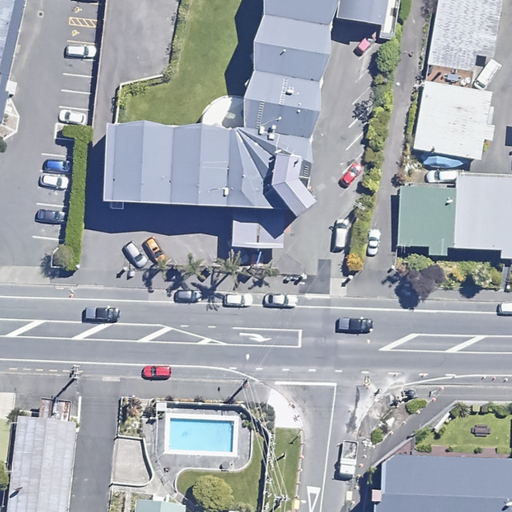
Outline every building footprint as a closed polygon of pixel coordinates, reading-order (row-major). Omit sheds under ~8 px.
[(0,0),(0,123),(16,113),(41,0),(0,0)] [(294,211),(325,0),(242,0),(225,123),(101,119),(98,203),(222,208),(220,246),(279,248),(280,210),(294,211)] [(384,0),(331,0),(328,23),(379,32),(384,0)] [(488,60),(498,0),(436,0),(424,65),(471,74),(474,57),(488,60)] [(511,176),(453,173),(452,188),(393,185),(389,243),(511,250),(511,176)] [(69,511),(79,430),(5,422),(0,465),(0,511),(69,511)] [(511,511),(511,454),(382,451),(380,511),(511,511)]
